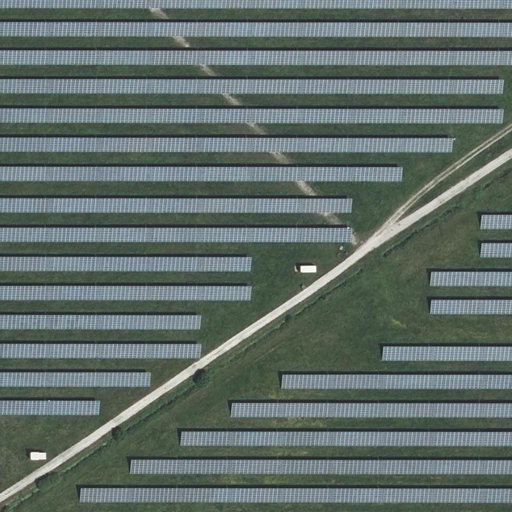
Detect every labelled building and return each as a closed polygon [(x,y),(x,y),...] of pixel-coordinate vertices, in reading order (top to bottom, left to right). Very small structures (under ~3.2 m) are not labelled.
[(511,0),(0,0),(0,6),(511,9),(511,0)] [(0,33),(511,39),(511,24),(0,18),(0,33)] [(511,51),(0,48),(0,62),(511,66),(511,51)] [(0,90),(502,97),(502,82),(0,75),(0,90)] [(501,109),(256,106),(256,121),(501,124),(501,109)] [(206,109),(0,107),(0,121),(206,123),(206,109)] [(0,150),(451,154),(451,139),(0,135),(0,150)] [(401,169),(0,164),(0,179),(401,184),(401,169)] [(309,210),(350,211),(350,198),(310,197),(309,210)] [(0,240),(349,245),(349,230),(0,225),(0,240)] [(250,259),(0,256),(0,270),(250,273),(250,259)] [(250,288),(0,285),(0,299),(250,302),(250,288)] [(199,316),(0,313),(0,327),(199,330),(199,316)] [(199,357),(199,343),(132,342),(132,356),(199,357)] [(511,360),(511,346),(381,344),(381,358),(511,360)] [(0,361),(16,362),(17,346),(0,345),(0,361)] [(421,389),(421,385),(511,386),(511,375),(280,371),(280,387),(421,389)] [(0,384),(148,386),(148,373),(0,372),(0,384)] [(180,443),(511,445),(511,431),(180,429),(180,443)] [(43,459),(43,451),(27,451),(27,459),(43,459)] [(511,459),(129,456),(129,470),(511,473),(511,459)] [(511,487),(78,484),(78,499),(511,502),(511,487)]
